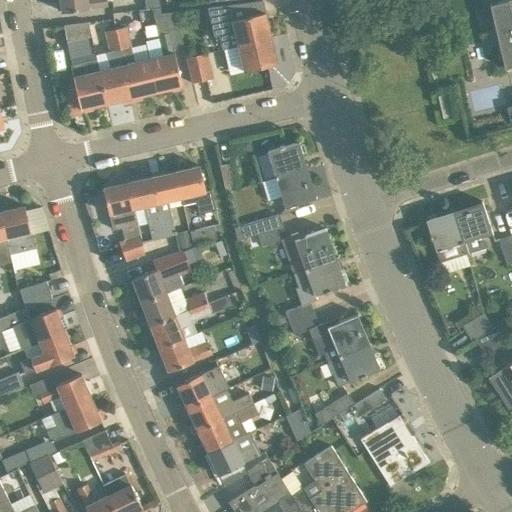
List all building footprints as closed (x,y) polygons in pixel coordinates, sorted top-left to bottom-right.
[(60,0),(62,12),(88,9),(107,6),(106,0),(60,0)] [(511,0),(490,5),(505,68),(511,65),(511,0)] [(238,46),(271,38),(265,12),(253,15),(250,2),(207,8),(216,42),(221,41),(223,49),(238,46)] [(163,56),(149,59),(157,92),(182,86),(174,53),(173,48),(183,46),(175,12),(160,14),(160,8),(153,9),(158,35),(163,56)] [(91,36),(88,23),(88,22),(64,25),(67,42),(91,36)] [(126,27),(116,29),(124,65),(132,98),(157,92),(149,59),(134,63),(126,27)] [(132,98),(124,65),(116,29),(105,31),(110,51),(106,52),(110,68),(99,71),(107,103),(132,98)] [(271,38),(238,46),(244,71),(277,64),(271,38)] [(192,84),(212,79),(206,53),(186,58),(192,84)] [(70,65),(81,110),(107,103),(99,71),(96,59),(70,65)] [(439,101),(443,118),(453,116),(447,93),(438,95),(439,101)] [(267,151),(275,177),(307,168),(299,142),(267,151)] [(233,163),(220,166),(226,192),(239,189),(233,163)] [(199,166),(175,172),(181,198),(194,195),(199,214),(215,210),(211,191),(205,192),(199,166)] [(285,208),(316,198),(307,168),(275,177),(285,208)] [(151,177),(157,203),(165,237),(175,235),(171,216),(167,201),(181,198),(175,172),(151,177)] [(151,177),(127,182),(133,209),(147,205),(155,240),(165,237),(157,203),(151,177)] [(120,228),(122,228),(137,224),(133,209),(127,182),(103,188),(109,214),(116,212),(120,228)] [(484,248),(481,237),(492,233),(482,202),(452,211),(465,254),(484,248)] [(42,203),(28,207),(35,230),(49,226),(42,203)] [(0,211),(0,213),(6,238),(9,253),(34,248),(24,206),(0,211)] [(465,254),(452,211),(426,219),(439,262),(465,254)] [(257,234),(283,226),(279,214),(254,222),(234,228),(237,240),(257,234)] [(213,225),(189,232),(192,245),(217,238),(213,225)] [(287,238),(283,226),(257,234),(261,246),(287,238)] [(293,274),(294,274),(336,259),(326,229),(294,240),(299,254),(287,258),(293,274)] [(144,254),(137,236),(119,242),(125,261),(144,254)] [(511,263),(511,241),(510,236),(498,240),(507,265),(511,263)] [(141,302),(166,292),(183,286),(178,273),(189,269),(181,250),(153,261),(156,269),(132,279),(141,302)] [(314,296),(345,284),(336,259),(294,274),(298,287),(310,283),(314,296)] [(19,290),(25,308),(26,308),(52,300),(46,281),(19,290)] [(175,315),(166,292),(141,302),(150,325),(175,315)] [(186,300),(189,310),(207,303),(204,293),(186,300)] [(159,348),(184,338),(196,333),(192,322),(193,319),(232,305),(228,295),(207,303),(189,310),(175,315),(150,325),(159,348)] [(285,312),(290,324),(314,314),(309,302),(285,312)] [(22,349),(40,342),(65,332),(56,309),(31,319),(26,308),(25,308),(0,318),(0,331),(0,332),(1,331),(10,353),(22,349)] [(472,342),(475,339),(492,329),(483,313),(463,326),(472,342)] [(325,353),(328,361),(339,356),(370,344),(358,314),(338,322),(337,318),(319,325),(314,314),(290,324),(294,335),(309,329),(319,355),(325,353)] [(498,325),(492,329),(475,339),(485,355),(507,341),(498,325)] [(74,356),(65,332),(40,342),(44,352),(20,362),(25,374),(49,365),(74,356)] [(184,338),(159,348),(168,371),(193,361),(211,354),(206,340),(187,347),(184,338)] [(370,344),(339,356),(328,361),(339,386),(380,369),(370,344)] [(250,346),(221,358),(227,371),(255,358),(250,346)] [(511,399),(511,410),(510,412),(510,413),(511,411),(511,361),(488,377),(488,378),(490,377),(499,391),(505,388),(511,399)] [(187,408),(211,396),(229,388),(218,366),(201,374),(176,385),(187,408)] [(0,396),(24,387),(19,373),(0,379),(0,396)] [(39,393),(40,395),(43,403),(61,395),(66,408),(91,398),(81,375),(56,385),(57,386),(39,393)] [(379,389),(354,404),(353,405),(360,416),(386,399),(379,389)] [(347,393),(325,408),(315,414),(322,425),(332,419),(353,405),(354,404),(347,393)] [(197,430),(222,419),(253,404),(249,394),(217,409),(211,396),(187,408),(197,430)] [(47,432),(50,439),(52,442),(59,438),(76,431),(101,421),(91,398),(66,408),(53,414),(58,427),(47,432)] [(258,413),(253,404),(222,419),(197,430),(208,452),(232,441),(226,428),(258,413)] [(429,462),(399,415),(360,439),(390,486),(429,462)] [(89,457),(113,447),(105,430),(81,441),(89,457)] [(224,487),(247,473),(268,459),(265,452),(260,455),(255,445),(250,432),(246,434),(232,441),(208,452),(224,487)] [(315,481),(291,496),(301,511),(350,511),(366,502),(331,446),(304,463),(315,481)] [(2,460),(7,472),(31,462),(26,450),(2,460)] [(49,455),(31,463),(30,463),(31,466),(28,468),(41,495),(63,483),(49,455)] [(278,474),(268,459),(247,473),(255,487),(231,502),(237,511),(283,511),(276,501),(289,493),(278,474)] [(108,495),(116,511),(134,511),(142,508),(130,484),(125,474),(103,485),(108,495)] [(0,511),(7,511),(13,509),(0,482),(0,511)] [(116,511),(108,495),(95,501),(87,484),(77,489),(86,506),(85,506),(88,511),(116,511)] [(53,511),(65,511),(59,498),(49,502),(53,511)]
